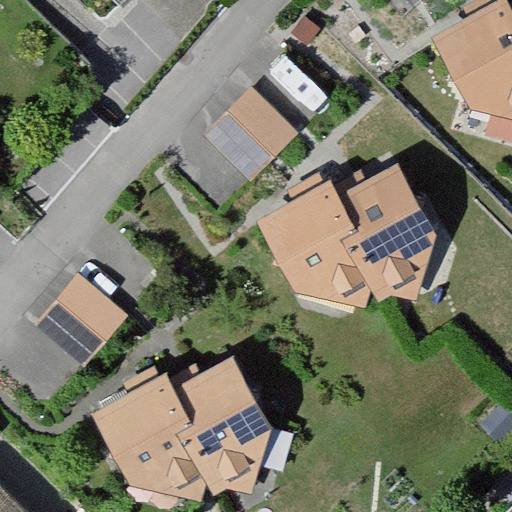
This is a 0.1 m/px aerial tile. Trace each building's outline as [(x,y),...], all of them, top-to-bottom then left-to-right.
[(511,0),(479,0),(420,36),(465,109),(511,126),(511,0)] [(253,77),(208,124),(255,169),(300,121),(253,77)] [(450,227),(404,152),(352,184),(341,165),(252,218),(297,292),(373,320),(384,292),(421,305),(450,227)] [(82,264),(37,314),(84,356),(129,306),(82,264)] [(277,422),(231,347),(179,379),(168,360),(79,414),(124,487),(193,511),(201,511),(211,487),(249,500),(277,422)] [(0,511),(35,511),(0,477),(0,511)] [(511,511),(511,490),(489,511),(511,511)]
